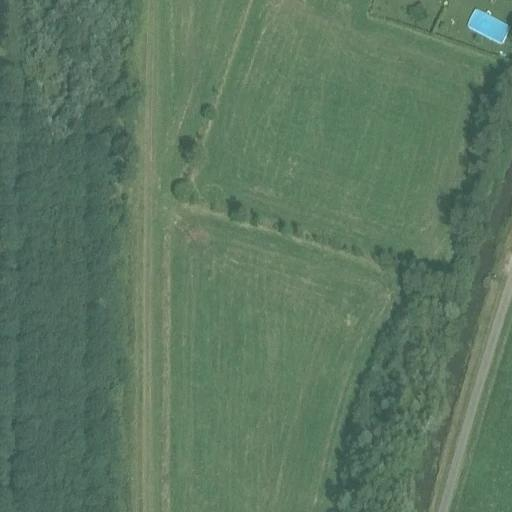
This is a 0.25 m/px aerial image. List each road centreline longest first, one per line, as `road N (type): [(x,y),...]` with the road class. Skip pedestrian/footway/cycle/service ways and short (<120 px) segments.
road 1 (track): [(146,511),(149,0)]
road 2 (unclassified): [(441,511),(511,279)]
